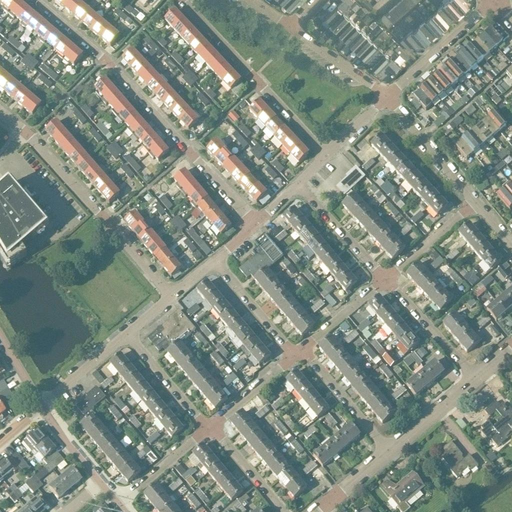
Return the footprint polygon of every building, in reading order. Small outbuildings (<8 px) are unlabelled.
[(8,15),(18,3),(14,0),(4,0),(0,5),(3,8),(2,10),(8,15)] [(64,9),(71,0),(56,0),(55,1),(64,9)] [(73,17),(82,7),(74,0),(71,0),(64,9),(73,17)] [(340,0),(341,0),(325,17),(331,23),(343,11),(352,1),(351,0),(340,0)] [(403,12),(407,9),(399,0),(395,4),(403,12)] [(407,9),(411,5),(406,0),(399,0),(407,9)] [(460,11),(450,0),(446,0),(443,3),(454,17),(454,16),(455,17),(461,12),(460,11)] [(467,6),(466,4),(461,0),(450,0),(460,11),(461,12),(467,7),(467,6)] [(364,6),(368,10),(373,6),(368,1),(364,6)] [(125,11),(129,7),(124,2),(121,7),(125,11)] [(19,21),(27,11),(18,3),(8,15),(14,20),(16,18),(19,21)] [(453,17),(454,17),(443,3),(436,9),(447,21),(452,16),(453,17)] [(399,16),(403,12),(395,4),(392,7),(399,16)] [(83,25),(91,14),(82,7),(73,17),(83,25)] [(130,15),(134,11),(129,7),(125,11),(130,15)] [(168,11),(172,15),(176,10),(173,7),(168,11)] [(395,19),(399,16),(392,7),(387,11),(395,19)] [(337,28),(348,17),(346,14),(349,11),(346,8),(343,11),(342,11),(331,22),(337,28)] [(447,21),(436,9),(430,14),(441,26),(442,27),(448,22),(447,21)] [(119,19),(123,14),(118,10),(114,15),(119,19)] [(26,31),(37,18),(27,11),(19,21),(22,24),(20,26),(26,31)] [(138,14),(134,11),(130,15),(135,19),(138,14)] [(391,23),(395,19),(387,11),(384,14),(391,23)] [(173,31),(183,22),(175,13),(165,22),(173,31)] [(92,32),(101,22),(91,14),(83,25),(92,32)] [(124,22),(127,18),(123,14),(119,19),(124,23),(124,22)] [(387,26),(391,23),(384,14),(380,18),(387,26)] [(435,32),(441,26),(430,14),(424,20),(435,32)] [(371,18),(367,15),(362,19),(366,23),(371,18)] [(343,34),(354,23),(348,17),(337,28),(343,34)] [(37,36),(46,26),(37,18),(26,31),(32,36),(34,34),(37,36)] [(429,37),(435,32),(424,20),(418,25),(429,37)] [(101,40),(110,30),(101,22),(92,32),(101,40)] [(181,39),(191,30),(183,22),(173,31),(181,39)] [(349,40),(360,28),(354,23),(343,34),(349,40)] [(502,43),(509,37),(497,24),(484,36),(496,49),(497,47),(500,51),(505,46),(502,43)] [(383,29),(378,25),(373,30),(378,34),(383,29)] [(418,25),(406,36),(417,48),(429,37),(418,25)] [(44,46),(55,34),(46,26),(37,36),(40,39),(38,41),(44,46)] [(355,46),(366,34),(360,28),(349,40),(355,46)] [(110,48),(119,38),(110,30),(101,40),(110,48)] [(189,48),(199,39),(191,30),(181,39),(189,48)] [(389,35),(384,31),(380,36),(384,40),(389,35)] [(55,52),(64,41),(55,34),(44,46),(50,51),(52,49),(55,52)] [(360,51),(372,40),(366,34),(355,46),(360,51)] [(159,44),(163,40),(159,35),(154,39),(159,44)] [(489,55),(496,49),(484,36),(477,41),(489,55)] [(406,37),(401,41),(411,52),(416,48),(406,37)] [(13,46),(16,42),(11,38),(8,42),(13,46)] [(151,42),(150,43),(146,39),(143,42),(151,50),(156,46),(151,42)] [(198,57),(207,48),(199,39),(189,48),(198,57)] [(163,48),(167,44),(163,40),(159,44),(163,48)] [(366,57),(377,46),(372,40),(360,51),(366,57)] [(63,61),(73,49),(64,41),(55,52),(58,54),(57,57),(63,61)] [(483,60),(489,55),(477,41),(471,47),(483,60)] [(18,50),(21,46),(16,42),(13,46),(18,50)] [(6,54),(10,49),(5,45),(1,49),(6,54)] [(476,66),(483,60),(471,47),(470,45),(464,51),(465,52),(464,53),(476,66)] [(158,58),(162,54),(156,46),(151,50),(146,56),(150,60),(155,55),(158,58)] [(372,63),(383,52),(377,46),(366,57),(372,63)] [(206,66),(215,57),(207,48),(198,57),(206,66)] [(476,66),(464,53),(465,52),(461,48),(455,54),(458,58),(470,72),(476,66)] [(12,58),(15,54),(10,49),(6,54),(12,58)] [(74,67),(82,57),(73,49),(63,61),(69,66),(70,64),(74,67)] [(131,70),(141,61),(132,52),(123,61),(131,70)] [(378,69),(389,57),(383,52),(372,63),(378,69)] [(175,61),(179,57),(175,53),(171,57),(175,61)] [(29,63),(33,59),(28,54),(24,59),(29,63)] [(179,65),(183,62),(179,57),(175,61),(179,65)] [(214,75),(224,65),(215,57),(206,66),(214,75)] [(464,77),(470,72),(458,58),(452,64),(453,66),(464,77)] [(26,68),(29,63),(24,59),(20,63),(26,68)] [(35,68),(39,63),(33,59),(29,63),(35,68)] [(168,68),(172,64),(168,59),(163,63),(168,68)] [(464,77),(453,66),(452,64),(448,60),(442,66),(445,70),(449,74),(457,83),(464,77)] [(139,78),(149,69),(141,61),(131,70),(139,78)] [(31,72),(35,68),(29,63),(26,68),(31,72)] [(172,72),(176,68),(172,64),(168,68),(172,72)] [(49,77),(53,73),(44,65),(40,69),(49,77)] [(222,83),(232,74),(224,65),(214,75),(222,83)] [(147,87),(157,78),(149,69),(139,78),(147,87)] [(457,83),(449,74),(445,70),(439,75),(451,89),(457,83)] [(190,80),(194,76),(190,72),(186,76),(190,80)] [(55,82),(58,78),(53,73),(49,77),(55,82)] [(233,89),(240,83),(232,74),(222,83),(230,92),(233,89)] [(10,76),(8,78),(5,75),(0,80),(0,88),(5,93),(15,81),(10,76)] [(444,94),(451,89),(439,75),(433,81),(444,94)] [(43,85),(47,81),(41,76),(38,80),(43,85)] [(186,84),(190,80),(186,76),(182,80),(186,84)] [(194,85),(198,81),(194,76),(190,80),(194,85)] [(67,88),(69,85),(61,78),(58,81),(67,88)] [(156,96),(165,87),(157,78),(147,87),(156,96)] [(190,88),(194,85),(190,80),(186,84),(190,88)] [(20,88),(21,86),(15,81),(5,93),(14,101),(23,90),(20,88)] [(57,97),(60,92),(47,81),(43,85),(57,97)] [(101,100),(113,90),(105,81),(95,89),(98,93),(96,95),(101,100)] [(438,100),(444,94),(433,81),(426,86),(438,100)] [(423,83),(417,89),(420,92),(432,106),(438,100),(426,86),(423,83)] [(164,105),(173,96),(165,87),(156,96),(164,105)] [(208,96),(212,92),(208,88),(203,92),(208,96)] [(472,99),(478,93),(474,89),(471,91),(471,92),(468,95),(472,99)] [(28,91),(26,93),(23,90),(14,101),(23,108),(34,96),(28,91)] [(111,108),(121,99),(113,90),(101,100),(106,106),(108,104),(111,108)] [(212,92),(208,96),(212,101),(216,97),(212,92)] [(425,112),(432,106),(420,92),(413,98),(425,112)] [(201,103),(205,99),(200,95),(196,98),(201,103)] [(38,103),(39,101),(34,96),(23,108),(33,116),(41,106),(38,103)] [(172,113),(182,104),(173,96),(164,105),(172,113)] [(482,106),(486,103),(482,97),(478,101),(475,104),(479,108),(482,105),(482,106)] [(117,119),(129,108),(121,99),(111,108),(113,111),(111,113),(117,119)] [(205,107),(209,104),(205,99),(201,103),(205,107)] [(257,121),(267,111),(259,103),(249,112),(257,121)] [(180,122),(190,113),(182,104),(172,113),(180,122)] [(85,114),(89,110),(85,105),(81,108),(85,114)] [(126,126),(137,117),(129,108),(117,119),(122,125),(124,123),(126,126)] [(90,119),(94,116),(89,110),(85,114),(90,119)] [(77,120),(82,117),(77,111),(73,115),(77,120)] [(265,130),(275,120),(267,111),(257,121),(265,130)] [(446,121),(452,116),(448,111),(445,114),(446,115),(443,118),(446,121)] [(188,131),(198,122),(190,113),(180,122),(188,131)] [(499,132),(506,127),(494,113),(487,119),(499,132)] [(82,126),(86,122),(82,117),(77,120),(82,126)] [(132,137),(145,126),(137,117),(126,126),(129,129),(127,131),(132,137)] [(434,122),(433,124),(437,129),(445,121),(441,117),(438,119),(434,122)] [(492,138),(499,132),(487,119),(480,124),(492,138)] [(237,120),(233,123),(239,130),(243,126),(237,120)] [(273,138),(283,129),(275,120),(265,130),(273,138)] [(62,125),(60,126),(56,123),(46,131),(54,141),(67,130),(62,125)] [(101,132),(105,129),(100,124),(96,127),(101,132)] [(486,143),(492,138),(480,124),(474,129),(486,143)] [(142,144),(152,135),(145,126),(132,137),(137,143),(139,141),(142,144)] [(239,130),(243,134),(247,130),(243,126),(239,130)] [(93,138),(97,135),(93,129),(89,133),(93,138)] [(105,137),(109,134),(105,129),(101,132),(105,137)] [(282,147),(291,138),(283,129),(273,138),(282,147)] [(479,149),(486,143),(474,129),(468,135),(479,149)] [(69,138),(71,136),(67,130),(54,141),(62,150),(72,141),(69,138)] [(247,139),(251,135),(247,130),(243,134),(247,139)] [(236,141),(240,137),(236,132),(232,136),(236,141)] [(98,144),(102,140),(97,135),(93,138),(98,144)] [(148,155),(160,144),(152,135),(142,144),(145,147),(143,149),(148,155)] [(473,154),(479,149),(468,135),(461,141),(473,154)] [(240,145),(244,141),(240,137),(236,141),(240,145)] [(378,155),(389,145),(381,137),(370,147),(378,155)] [(290,156),(300,147),(291,138),(282,147),(290,156)] [(77,142),(75,144),(72,141),(62,150),(70,159),(82,148),(77,142)] [(466,160),(473,154),(461,141),(454,147),(466,160)] [(215,160),(225,151),(217,142),(207,151),(215,160)] [(115,152),(119,148),(114,143),(110,146),(115,152)] [(158,162),(168,153),(160,144),(148,155),(153,161),(155,159),(158,162)] [(258,154),(262,149),(258,145),(253,149),(258,154)] [(386,164),(397,154),(389,145),(378,155),(386,164)] [(110,155),(115,152),(110,146),(106,150),(110,155)] [(239,160),(250,149),(248,147),(236,157),(239,160)] [(298,165),(308,156),(300,147),(290,156),(298,165)] [(85,156),(87,154),(82,148),(70,159),(78,168),(88,159),(85,156)] [(119,157),(123,153),(119,148),(115,152),(119,157)] [(254,158),(258,154),(253,149),(249,153),(254,158)] [(262,158),(266,154),(262,149),(258,154),(262,158)] [(223,169),(233,160),(225,151),(215,160),(223,169)] [(115,161),(119,157),(115,152),(110,155),(115,161)] [(258,162),(262,158),(258,154),(254,158),(258,162)] [(395,173),(405,163),(397,154),(386,164),(395,173)] [(93,161),(91,163),(88,159),(78,168),(86,177),(98,167),(93,161)] [(132,168),(136,165),(132,159),(127,163),(132,168)] [(370,168),(374,163),(371,159),(366,164),(370,168)] [(231,178),(241,169),(233,160),(223,169),(231,178)] [(403,182),(414,172),(405,163),(395,173),(403,182)] [(365,172),(370,168),(366,164),(361,168),(365,172)] [(137,174),(141,170),(136,165),(132,168),(137,174)] [(125,175),(129,171),(124,166),(120,169),(125,175)] [(280,174),(283,171),(279,166),(275,170),(280,174)] [(101,174),(103,173),(98,167),(86,177),(94,186),(104,178),(101,174)] [(349,191),(364,178),(355,168),(346,177),(347,178),(337,188),(336,187),(336,188),(344,196),(345,195),(349,200),(353,196),(349,191)] [(240,187),(249,177),(241,169),(231,178),(240,187)] [(129,180),(133,177),(129,171),(125,175),(129,180)] [(180,192),(192,182),(184,172),(174,181),(177,185),(175,186),(180,192)] [(411,191),(422,180),(414,172),(403,182),(411,191)] [(248,195),(258,186),(249,177),(240,187),(248,195)] [(109,179),(106,181),(104,178),(94,186),(102,195),(114,185),(109,179)] [(380,188),(384,185),(379,180),(375,183),(380,188)] [(419,199),(430,189),(422,180),(411,191),(419,199)] [(189,200),(200,191),(192,182),(180,192),(185,198),(187,197),(189,200)] [(32,241),(49,226),(12,183),(0,193),(0,255),(2,259),(3,258),(9,268),(27,258),(22,249),(32,241)] [(511,187),(511,186),(508,183),(502,188),(504,191),(511,200),(511,187)] [(117,192),(119,191),(114,185),(102,195),(109,204),(119,196),(117,192)] [(384,193),(388,189),(384,185),(380,188),(384,193)] [(256,204),(266,195),(258,186),(248,195),(256,204)] [(373,195),(378,191),(373,186),(368,190),(373,195)] [(428,208),(438,198),(430,189),(419,199),(428,208)] [(195,211),(207,200),(200,191),(189,200),(192,203),(190,205),(195,211)] [(378,200),(382,196),(378,191),(373,195),(378,200)] [(509,211),(511,208),(511,200),(504,191),(497,197),(509,211)] [(146,192),(141,196),(145,201),(146,201),(150,197),(146,192)] [(350,216),(362,204),(354,195),(353,196),(349,200),(341,207),(350,216)] [(163,205),(168,202),(164,197),(159,201),(163,205)] [(396,206),(400,202),(396,197),(391,201),(396,206)] [(436,217),(447,207),(438,198),(428,208),(436,217)] [(205,218),(215,209),(207,200),(195,211),(200,216),(202,215),(205,218)] [(168,211),(173,207),(168,202),(163,205),(168,211)] [(400,211),(405,207),(400,202),(396,206),(400,211)] [(156,212),(160,208),(157,203),(152,207),(156,212)] [(358,225),(370,214),(362,204),(350,216),(358,225)] [(390,213),(394,209),(389,204),(385,208),(390,213)] [(161,217),(165,213),(160,208),(156,212),(161,217)] [(210,229),(223,219),(215,209),(205,218),(208,221),(205,223),(210,229)] [(395,219),(399,215),(394,209),(390,213),(395,219)] [(290,229),(301,219),(294,210),(292,211),(289,214),(282,220),(290,229)] [(419,220),(424,216),(420,212),(415,217),(419,220)] [(140,216),(137,218),(134,214),(125,222),(132,232),(145,222),(140,216)] [(367,234),(379,223),(370,214),(358,225),(367,234)] [(178,225),(182,222),(178,216),(173,220),(178,225)] [(413,225),(419,220),(415,217),(410,221),(413,225)] [(220,236),(231,228),(223,219),(210,229),(208,231),(216,240),(220,236)] [(298,238),(309,228),(301,219),(290,229),(298,238)] [(173,229),(178,225),(173,220),(169,224),(173,229)] [(147,229),(150,227),(145,222),(132,232),(140,241),(150,233),(147,229)] [(182,231),(186,227),(182,222),(178,225),(182,231)] [(375,243),(387,232),(379,223),(367,234),(375,243)] [(178,234),(182,231),(178,225),(173,229),(178,234)] [(407,234),(412,230),(408,225),(403,230),(407,234)] [(465,244),(476,234),(469,225),(457,235),(465,244)] [(231,228),(220,236),(224,241),(234,232),(231,228)] [(305,247),(317,237),(309,228),(298,238),(305,247)] [(402,239),(407,234),(403,230),(398,234),(402,239)] [(282,240),(287,236),(284,232),(279,236),(282,240)] [(383,252),(396,241),(387,232),(375,243),(383,252)] [(155,234),(153,236),(150,233),(140,241),(148,250),(160,240),(155,234)] [(194,242),(198,239),(194,234),(190,237),(194,242)] [(473,253),(484,244),(476,234),(465,244),(473,253)] [(282,257),(270,242),(264,236),(254,244),(258,249),(255,251),(258,254),(239,270),(247,279),(250,276),(254,281),(267,270),(282,257)] [(277,244),(282,240),(279,236),(274,240),(277,244)] [(313,256),(325,247),(317,237),(305,247),(313,256)] [(198,247),(203,244),(198,239),(194,242),(198,247)] [(163,248),(165,246),(160,240),(148,250),(156,259),(165,251),(163,248)] [(187,249),(191,245),(187,240),(182,243),(187,249)] [(392,261),(404,250),(396,241),(383,252),(392,261)] [(481,262),(492,253),(484,244),(473,253),(481,262)] [(191,254),(195,250),(191,245),(187,249),(191,254)] [(321,265),(332,256),(325,247),(313,256),(321,265)] [(437,267),(442,262),(431,250),(426,255),(433,263),(437,267)] [(171,252),(168,254),(165,251),(156,259),(163,269),(176,258),(171,252)] [(202,257),(197,252),(192,257),(196,262),(202,257)] [(291,261),(296,257),(291,252),(287,256),(291,261)] [(489,272),(500,262),(492,253),(481,262),(489,272)] [(448,263),(453,259),(449,255),(444,259),(448,263)] [(329,275),(340,265),(332,256),(321,265),(329,275)] [(296,257),(291,261),(295,266),(300,262),(296,257)] [(178,266),(181,264),(176,258),(163,269),(171,278),(181,270),(178,266)] [(286,270),(291,266),(286,261),(282,265),(286,270)] [(432,272),(437,267),(433,263),(428,267),(432,272)] [(469,264),(463,270),(468,275),(472,270),(473,269),(469,264)] [(505,264),(500,268),(504,272),(509,268),(505,264)] [(336,284),(348,274),(340,265),(329,275),(336,284)] [(414,285),(426,274),(418,265),(406,276),(414,285)] [(291,276),(296,272),(291,266),(286,270),(291,276)] [(500,276),(504,272),(500,268),(496,271),(500,276)] [(262,290),(274,280),(267,270),(254,281),(262,290)] [(306,279),(311,275),(307,270),(302,274),(306,279)] [(463,279),(468,275),(463,270),(459,274),(463,279)] [(504,281),(508,277),(504,272),(500,276),(504,281)] [(454,282),(458,278),(454,273),(449,277),(454,282)] [(347,290),(356,283),(348,274),(336,284),(337,285),(335,286),(338,290),(340,288),(344,293),(347,290)] [(423,295),(435,283),(426,274),(414,285),(423,295)] [(310,284),(315,280),(311,275),(306,279),(310,284)] [(468,283),(472,280),(468,275),(463,279),(468,283)] [(459,288),(463,284),(458,278),(454,282),(459,288)] [(302,289),(307,285),(302,279),(297,283),(302,289)] [(270,300),(282,289),(274,280),(262,290),(270,300)] [(484,289),(489,284),(485,280),(480,284),(484,289)] [(204,302),(215,292),(207,283),(197,292),(204,302)] [(431,304),(443,292),(435,283),(423,295),(431,304)] [(479,293),(484,289),(480,284),(475,288),(479,293)] [(307,294),(311,290),(307,285),(302,289),(307,294)] [(328,296),(334,291),(330,287),(324,291),(328,296)] [(278,309),(290,298),(282,289),(270,300),(278,309)] [(336,305),(328,296),(324,291),(320,295),(332,308),(336,305)] [(212,311),(223,301),(215,292),(204,302),(212,311)] [(439,312),(451,301),(443,292),(431,304),(439,312)] [(505,314),(511,307),(511,304),(504,295),(495,303),(505,314)] [(286,319),(298,308),(290,298),(278,309),(286,319)] [(375,317),(386,307),(378,298),(375,300),(374,299),(366,306),(375,317)] [(471,310),(476,305),(472,300),(467,305),(471,310)] [(220,320),(231,311),(223,301),(212,311),(220,320)] [(319,310),(325,306),(321,301),(315,306),(319,310)] [(495,322),(505,314),(495,303),(486,311),(495,322)] [(194,314),(199,310),(196,306),(191,310),(194,314)] [(314,315),(319,310),(315,306),(310,310),(314,315)] [(383,326),(394,316),(386,307),(375,317),(383,326)] [(294,328),(306,317),(298,308),(286,319),(294,328)] [(190,319),(194,314),(191,310),(186,314),(190,319)] [(227,329),(238,320),(231,311),(220,320),(227,329)] [(180,344),(195,331),(178,312),(168,320),(170,322),(162,328),(164,331),(160,335),(168,345),(171,343),(175,347),(179,343),(180,344)] [(450,335),(463,324),(454,314),(442,325),(450,335)] [(390,335),(402,325),(394,316),(383,326),(390,335)] [(302,337),(314,327),(306,317),(294,328),(302,337)] [(485,326),(490,321),(486,317),(481,321),(485,326)] [(235,338),(246,329),(238,320),(227,329),(235,338)] [(367,321),(364,323),(361,325),(364,329),(365,330),(371,325),(370,324),(367,321)] [(479,330),(485,326),(481,321),(475,326),(479,330)] [(458,344),(471,333),(463,324),(450,335),(458,344)] [(203,334),(208,330),(203,325),(199,329),(203,334)] [(361,325),(357,329),(360,333),(361,334),(365,330),(364,329),(361,325)] [(398,344),(410,335),(402,325),(390,335),(398,344)] [(496,338),(500,336),(491,326),(488,329),(496,338)] [(160,335),(164,331),(162,328),(148,340),(159,353),(163,349),(167,354),(175,347),(171,343),(168,345),(160,335)] [(243,347),(254,338),(246,329),(235,338),(243,347)] [(207,339),(212,335),(208,330),(203,334),(207,339)] [(353,341),(358,337),(354,332),(349,336),(353,341)] [(466,354),(479,343),(471,333),(458,344),(466,354)] [(199,343),(203,339),(199,334),(194,338),(199,343)] [(398,344),(394,347),(402,357),(417,344),(410,335),(398,344)] [(348,346),(353,341),(349,336),(344,341),(348,346)] [(251,356),(261,347),(254,338),(243,347),(251,356)] [(326,359),(339,348),(331,338),(318,349),(326,359)] [(203,349),(208,345),(203,339),(199,343),(203,349)] [(374,350),(379,346),(375,341),(370,345),(374,350)] [(187,352),(180,344),(179,343),(175,347),(167,354),(174,363),(187,352)] [(219,353),(223,349),(219,344),(215,348),(219,353)] [(378,354),(383,351),(379,346),(374,350),(378,354)] [(258,366),(269,356),(261,347),(251,356),(258,366)] [(367,356),(372,352),(367,347),(363,351),(367,356)] [(334,368),(347,357),(339,348),(326,359),(334,368)] [(223,358),(227,354),(223,349),(219,353),(223,358)] [(422,349),(416,354),(421,360),(427,355),(422,349)] [(386,354),(382,358),(387,364),(390,368),(395,363),(397,362),(392,356),(394,355),(390,351),(386,354)] [(182,373),(195,362),(187,352),(174,363),(182,373)] [(375,366),(380,362),(372,352),(367,356),(375,366)] [(215,362),(220,358),(215,353),(211,357),(215,362)] [(413,361),(417,357),(413,353),(409,356),(413,361)] [(118,375),(129,365),(121,356),(110,365),(118,375)] [(342,378),(355,367),(347,357),(334,368),(342,378)] [(418,367),(423,363),(417,357),(413,361),(418,367)] [(219,367),(224,363),(220,358),(215,362),(219,367)] [(241,368),(245,364),(242,360),(237,364),(241,368)] [(190,382),(203,371),(195,362),(182,373),(190,382)] [(433,382),(443,374),(434,362),(424,370),(433,382)] [(236,372),(241,368),(237,364),(232,368),(236,372)] [(125,384),(137,374),(129,365),(118,375),(125,384)] [(384,375),(388,371),(383,366),(379,370),(384,375)] [(350,387),(363,376),(355,367),(342,378),(350,387)] [(397,376),(402,373),(397,367),(393,371),(397,376)] [(424,389),(433,382),(424,370),(415,378),(424,389)] [(198,392),(211,381),(203,371),(190,382),(198,392)] [(388,381),(393,377),(388,371),(384,375),(388,381)] [(293,392),(304,382),(296,373),(285,382),(293,392)] [(133,393),(144,384),(137,374),(125,384),(133,393)] [(231,383),(237,379),(233,374),(228,379),(231,383)] [(358,397),(371,386),(363,376),(350,387),(358,397)] [(108,386),(113,382),(110,378),(105,382),(108,386)] [(415,397),(424,389),(415,378),(406,386),(415,397)] [(226,388),(231,383),(228,379),(222,384),(226,388)] [(206,401),(219,390),(211,381),(198,392),(206,401)] [(104,390),(108,386),(105,382),(100,386),(104,390)] [(301,401),(312,392),(304,382),(293,392),(301,401)] [(141,402),(152,393),(144,384),(133,393),(141,402)] [(366,406),(379,395),(371,386),(358,397),(366,406)] [(0,397),(9,392),(6,387),(0,390),(0,397)] [(401,397),(406,393),(402,388),(397,393),(401,397)] [(88,413),(105,399),(96,389),(86,397),(87,399),(76,408),(83,417),(84,416),(88,420),(92,417),(88,413)] [(214,411),(227,400),(219,390),(206,401),(214,411)] [(0,401),(1,404),(12,397),(9,392),(0,397),(0,401)] [(309,411),(320,401),(312,392),(301,401),(309,411)] [(149,411),(160,402),(152,393),(141,402),(149,411)] [(395,402),(401,397),(397,393),(391,397),(395,402)] [(266,397),(271,403),(275,400),(270,394),(266,397)] [(374,416),(387,405),(379,395),(366,406),(374,416)] [(117,407),(121,403),(117,398),(113,402),(117,407)] [(259,408),(263,404),(258,399),(255,402),(259,408)] [(279,407),(283,404),(280,399),(275,403),(279,407)] [(317,420),(328,411),(320,401),(309,411),(317,420)] [(156,421),(168,411),(160,402),(149,411),(156,421)] [(274,411),(279,407),(275,403),(270,407),(274,411)] [(502,406),(500,408),(495,403),(484,413),(489,418),(495,413),(502,421),(492,429),(487,423),(480,429),(483,431),(480,433),(488,442),(490,440),(497,449),(511,435),(511,413),(508,409),(507,411),(502,406)] [(382,425),(395,414),(387,405),(374,416),(382,425)] [(113,417),(118,412),(113,407),(108,411),(113,417)] [(263,416),(269,411),(265,407),(259,411),(263,416)] [(164,430),(175,420),(168,411),(156,421),(164,430)] [(258,420),(263,416),(259,411),(254,416),(258,420)] [(117,422),(122,418),(118,412),(113,417),(117,422)] [(238,433),(250,423),(242,413),(230,424),(238,433)] [(87,437),(100,426),(92,416),(92,417),(88,420),(79,427),(87,437)] [(133,425),(137,422),(133,417),(129,420),(133,425)] [(337,425),(334,422),(331,418),(327,422),(329,425),(330,425),(333,429),(337,425)] [(288,428),(292,424),(288,419),(284,423),(288,428)] [(172,439),(183,430),(175,420),(164,430),(172,439)] [(279,431),(283,428),(278,422),(274,426),(279,431)] [(246,443),(258,432),(250,423),(238,433),(246,443)] [(292,433),(297,429),(292,424),(288,428),(292,433)] [(95,446),(108,435),(100,426),(87,437),(95,446)] [(129,435),(133,432),(128,426),(124,430),(129,435)] [(350,445),(359,437),(350,426),(340,434),(350,445)] [(284,437),(287,433),(283,428),(279,431),(284,437)] [(312,436),(317,432),(313,428),(308,432),(312,436)] [(25,441),(21,444),(29,454),(33,450),(45,441),(41,437),(42,435),(39,431),(37,431),(36,431),(25,441)] [(133,441),(138,437),(133,432),(129,435),(133,441)] [(254,452),(266,442),(258,432),(246,443),(254,452)] [(307,440),(312,436),(308,432),(304,436),(307,440)] [(155,441),(159,437),(156,433),(151,437),(155,441)] [(341,453),(350,445),(340,434),(331,441),(341,453)] [(103,455),(116,445),(108,435),(95,446),(103,455)] [(150,445),(155,441),(151,437),(146,441),(150,445)] [(51,453),(53,451),(45,441),(33,450),(46,466),(47,466),(55,459),(51,453)] [(294,450),(299,447),(294,441),(290,445),(294,450)] [(332,461),(341,453),(331,441),(322,449),(332,461)] [(262,462),(274,451),(266,442),(254,452),(262,462)] [(459,459),(461,456),(450,443),(437,454),(451,471),(450,472),(456,479),(467,470),(468,471),(469,470),(471,473),(477,467),(469,457),(462,462),(459,459)] [(111,465),(124,454),(116,445),(103,455),(111,465)] [(200,465),(211,456),(203,446),(192,456),(200,465)] [(299,456),(303,452),(299,447),(294,450),(299,456)] [(144,457),(150,452),(146,448),(140,452),(144,457)] [(322,469),(332,461),(322,449),(313,457),(322,469)] [(270,471),(282,461),(274,451),(262,462),(270,471)] [(139,461),(144,457),(140,452),(135,456),(139,461)] [(490,464),(496,459),(490,453),(485,457),(490,464)] [(119,474),(132,463),(124,454),(111,465),(119,474)] [(51,471),(62,462),(58,456),(55,459),(47,466),(51,471)] [(208,474),(219,465),(211,456),(200,465),(197,468),(200,471),(203,468),(208,474)] [(15,465),(21,461),(18,457),(12,462),(15,465)] [(12,462),(6,466),(1,461),(0,461),(0,479),(1,481),(11,472),(14,475),(19,470),(15,465),(12,462)] [(19,470),(25,466),(21,461),(15,465),(19,470)] [(278,481),(290,470),(282,461),(270,471),(278,481)] [(127,483),(140,473),(132,463),(119,474),(127,483)] [(311,473),(317,468),(313,464),(308,468),(311,473)] [(492,478),(497,474),(489,464),(484,468),(492,478)] [(216,484),(227,475),(219,465),(208,474),(216,484)] [(47,474),(51,471),(47,466),(46,466),(43,469),(47,474)] [(189,478),(185,473),(179,466),(175,470),(185,481),(189,478)] [(306,477),(311,473),(308,468),(302,473),(306,477)] [(189,478),(194,473),(190,469),(185,473),(189,478)] [(286,490),(298,480),(290,470),(278,481),(286,490)] [(67,491),(79,481),(70,471),(58,480),(67,491)] [(223,493),(234,484),(227,475),(216,484),(223,493)] [(386,482),(380,487),(398,508),(396,509),(399,511),(407,511),(410,510),(404,503),(422,488),(412,475),(394,491),(386,482)] [(36,491),(42,486),(34,477),(28,481),(36,491)] [(57,500),(67,491),(58,480),(48,489),(57,500)] [(182,485),(181,484),(178,480),(173,485),(177,490),(182,485)] [(294,500),(306,489),(298,480),(286,490),(294,500)] [(32,494),(36,491),(28,481),(24,485),(32,494)] [(242,493),(234,484),(223,493),(231,502),(242,493)] [(172,494),(177,490),(173,485),(168,489),(172,494)] [(12,494),(17,490),(13,486),(8,489),(12,494)] [(151,506),(164,495),(156,486),(143,497),(151,506)] [(12,495),(12,494),(8,489),(4,493),(8,498),(12,495)] [(199,498),(203,494),(198,489),(194,493),(199,498)] [(17,501),(22,496),(17,490),(12,494),(12,495),(17,501)] [(203,503),(207,499),(203,494),(199,498),(203,503)] [(13,504),(17,501),(12,495),(8,498),(13,504)] [(156,511),(163,511),(172,505),(164,495),(151,506),(156,511)] [(192,505),(196,501),(191,496),(187,499),(191,505),(192,505)] [(246,502),(248,500),(245,496),(233,506),(237,511),(241,507),(246,502)] [(26,511),(42,511),(43,511),(34,500),(24,509),(26,511)] [(196,510),(201,507),(196,501),(192,505),(191,505),(185,510),(186,511),(193,507),(196,510)]
